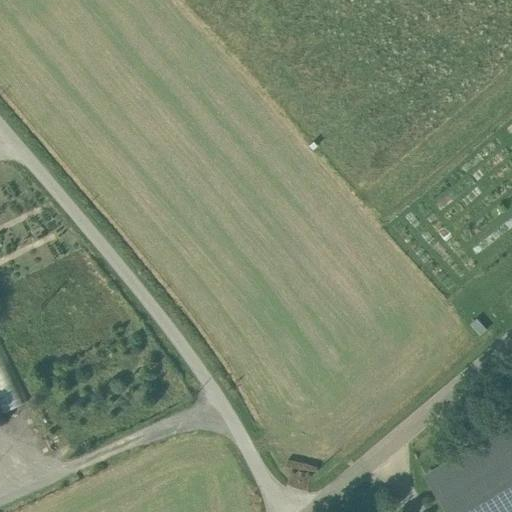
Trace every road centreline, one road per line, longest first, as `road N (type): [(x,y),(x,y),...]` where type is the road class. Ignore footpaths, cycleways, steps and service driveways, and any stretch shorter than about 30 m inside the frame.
road 1 (residential): [(282,511),(165,315),(0,126)]
road 2 (unclassified): [(308,511),(511,347)]
road 3 (track): [(224,413),(170,421),(0,502)]
